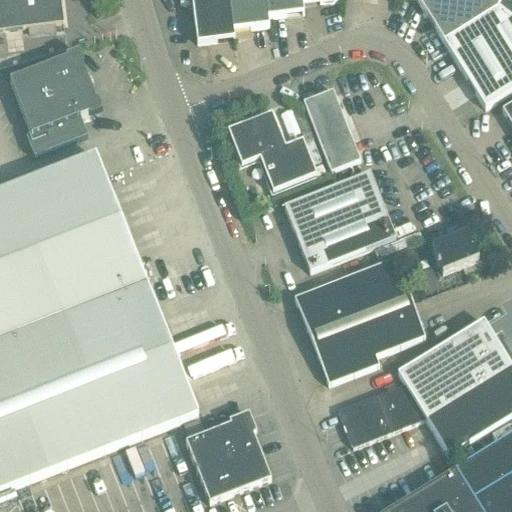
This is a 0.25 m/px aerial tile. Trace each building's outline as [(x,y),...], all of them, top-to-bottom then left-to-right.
[(0,0),(0,35),(63,27),(59,0),(0,0)] [(197,49),(233,45),(227,0),(179,0),(181,7),(180,7),(180,9),(192,7),(197,49)] [(233,36),(268,32),(264,0),(227,0),(233,45),(235,44),(233,36)] [(268,23),(303,19),(300,0),(264,0),(268,32),(269,32),(268,23)] [(303,11),(337,6),(336,0),(300,0),(303,19),(304,19),(303,11)] [(389,0),(415,3),(443,48),(498,14),(504,0),(336,0),(337,6),(338,6),(337,0),(389,0)] [(511,0),(504,0),(498,14),(443,48),(485,115),(511,97),(511,0)] [(67,64),(9,86),(31,141),(26,143),(34,163),(88,142),(80,123),(89,120),(90,122),(102,117),(97,105),(95,105),(90,94),(93,93),(88,81),(86,82),(81,70),(83,69),(78,57),(66,62),(67,64)] [(332,96),(303,108),(330,178),(360,166),(332,96)] [(511,110),(502,117),(511,133),(511,110)] [(239,173),(259,165),(259,164),(285,154),(284,153),(270,117),(269,117),(270,120),(227,137),(241,171),(238,172),(239,173)] [(259,164),(259,165),(273,202),(275,201),(273,198),(316,181),(302,147),(305,146),(305,145),(284,153),(285,154),(259,164)] [(0,498),(198,421),(96,162),(0,199),(0,498)] [(369,180),(284,213),(310,279),(395,245),(369,180)] [(431,250),(442,280),(478,265),(467,236),(431,250)] [(294,304),(328,392),(379,372),(375,363),(425,344),(393,264),(294,304)] [(404,391),(425,424),(511,370),(511,359),(501,341),(494,345),(483,327),(397,380),(404,391)] [(511,370),(425,424),(425,425),(448,463),(511,423),(511,370)] [(404,391),(338,417),(353,454),(425,425),(425,424),(404,391)] [(231,430),(185,448),(209,510),(271,486),(253,440),(256,438),(249,419),(229,427),(231,430)] [(196,423),(185,427),(191,444),(203,439),(196,423)] [(511,511),(511,440),(396,511),(511,511)]
